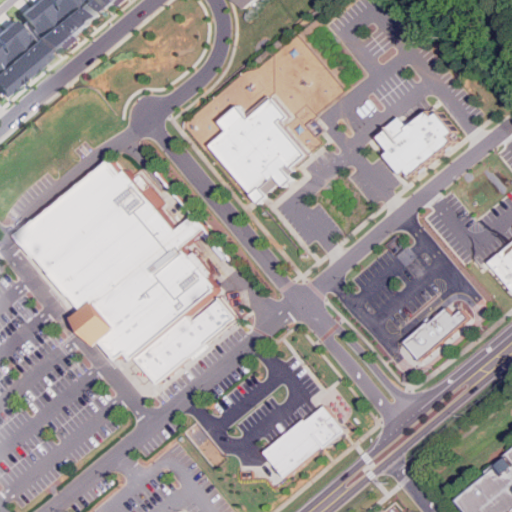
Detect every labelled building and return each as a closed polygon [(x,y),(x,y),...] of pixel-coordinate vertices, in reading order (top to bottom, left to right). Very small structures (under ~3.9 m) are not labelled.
[(47,0),(36,0),(32,4),(65,43),(76,34),(47,0)] [(67,0),(47,0),(76,34),(88,24),(67,0)] [(86,0),(67,0),(88,24),(99,15),(86,0)] [(94,0),(103,10),(114,1),(113,0),(94,0)] [(32,4),(21,13),(53,53),(65,43),(32,4)] [(36,68),(48,58),(15,18),(3,27),(36,68)] [(0,47),(24,77),(36,68),(3,27),(0,29),(0,47)] [(0,71),(12,87),(24,77),(0,47),(0,71)] [(0,96),(12,87),(0,71),(0,96)] [(217,144),(264,203),(275,195),(270,189),(284,178),(291,187),(302,178),(296,171),(315,156),(287,121),(295,115),(279,96),(255,115),(247,106),(228,121),(236,130),(217,144)] [(387,135),(398,149),(394,153),(410,172),(415,169),(420,175),(460,141),(454,135),(460,130),(444,111),(439,115),(434,109),(415,125),(408,117),(387,135)] [(223,290),(227,287),(200,253),(196,255),(189,246),(213,228),(202,214),(180,231),(123,158),(25,233),(88,313),(86,314),(125,366),(140,355),(223,290)] [(511,248),(497,261),(511,281),(511,248)] [(223,290),(140,355),(162,383),(246,319),(223,290)] [(477,320),(467,307),(459,314),(453,307),(409,341),(424,360),(477,320)] [(272,452),(293,477),(333,445),(335,447),(355,430),(334,404),(314,420),(313,418),(272,452)] [(511,446),(456,496),(468,511),(503,511),(511,505),(511,446)]
